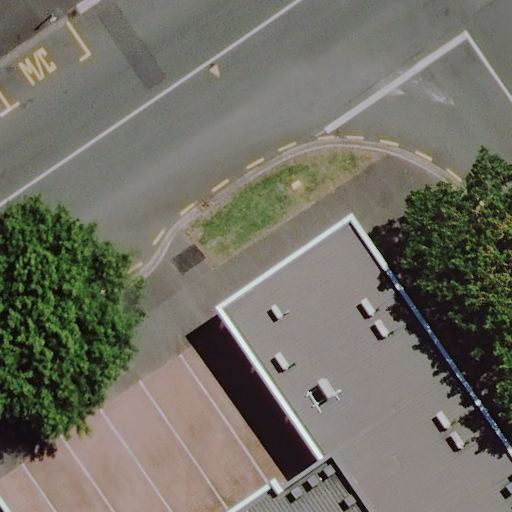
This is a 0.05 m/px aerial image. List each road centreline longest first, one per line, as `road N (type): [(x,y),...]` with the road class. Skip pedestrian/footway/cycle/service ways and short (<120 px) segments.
road 1 (residential): [(297,0),(0,206)]
road 2 (residential): [(511,99),(444,0)]
